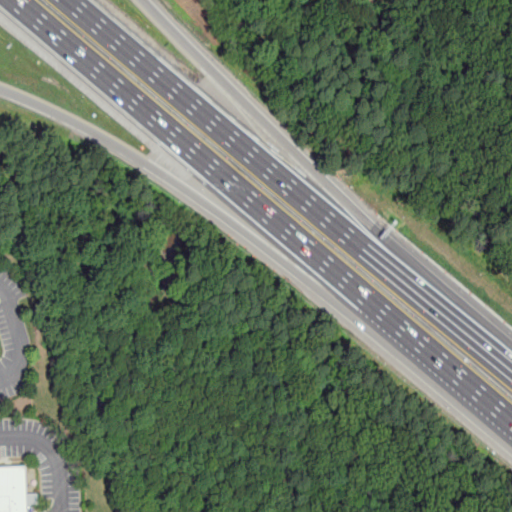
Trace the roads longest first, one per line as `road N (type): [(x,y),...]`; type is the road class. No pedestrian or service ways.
road 1 (motorway): [(4,0),(486,405)]
road 2 (motorway): [(0,88),(143,161),(486,405)]
road 3 (motorway): [(491,357),(70,0)]
road 4 (motorway): [(491,357),(139,0)]
